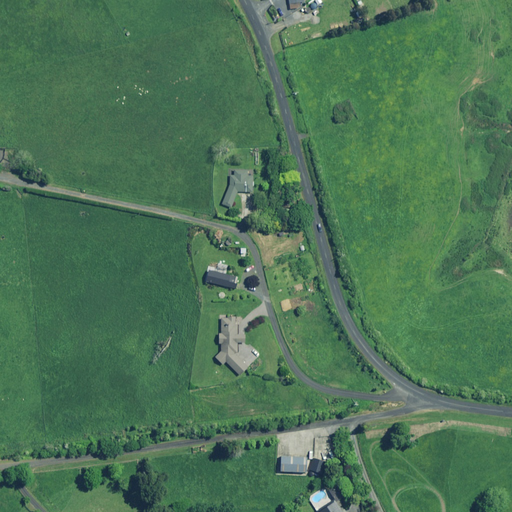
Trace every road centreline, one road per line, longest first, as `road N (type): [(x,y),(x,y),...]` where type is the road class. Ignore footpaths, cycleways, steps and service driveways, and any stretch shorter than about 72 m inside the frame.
road 1 (tertiary): [(432,399),(372,355),(341,306),(278,85),(245,0)]
road 2 (residential): [(432,399),(183,443),(0,464)]
